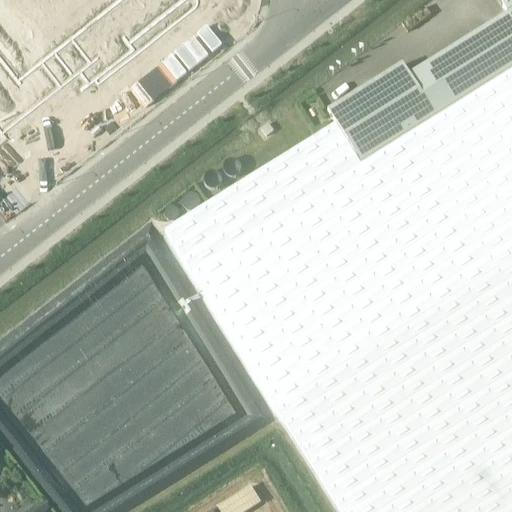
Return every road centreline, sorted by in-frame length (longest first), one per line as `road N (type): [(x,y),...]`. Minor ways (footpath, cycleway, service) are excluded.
road 1 (unclassified): [(318,7),(0,260)]
road 2 (unknown): [(166,0),(0,99)]
